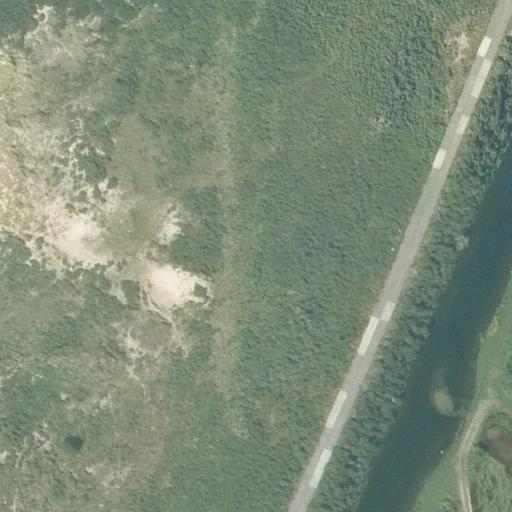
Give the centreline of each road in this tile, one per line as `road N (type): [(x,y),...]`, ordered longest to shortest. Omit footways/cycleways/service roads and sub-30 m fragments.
road 1 (track): [(295,511),(508,0)]
road 2 (track): [(511,308),(493,355),(491,400),(466,447),(467,511)]
